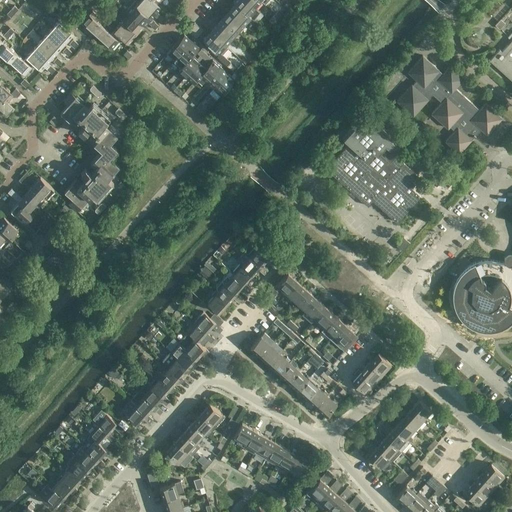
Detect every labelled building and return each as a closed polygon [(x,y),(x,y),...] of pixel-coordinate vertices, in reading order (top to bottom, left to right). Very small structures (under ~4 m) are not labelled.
[(135,0),(126,10),(129,13),(144,26),(151,19),(143,12),(147,9),(139,2),(136,0),(135,0)] [(151,0),(140,0),(139,2),(147,9),(143,12),(151,19),(161,8),(154,1),(153,2),(151,0)] [(254,7),(246,0),(233,0),(233,1),(235,3),(251,17),(253,19),(259,12),(254,7)] [(251,17),(235,3),(229,11),(244,24),(251,17)] [(18,9),(18,8),(14,5),(7,13),(11,17),(18,9)] [(82,22),(97,35),(104,27),(97,21),(100,18),(92,11),(82,22)] [(244,24),(229,11),(223,18),(238,31),(244,24)] [(144,26),(129,13),(123,20),(130,26),(127,30),(135,37),(144,26)] [(157,18),(162,22),(165,18),(160,14),(157,18)] [(238,31),(223,18),(216,25),(231,38),(238,31)] [(500,29),(505,23),(500,19),(495,25),(500,29)] [(75,20),(71,25),(75,29),(79,24),(75,20)] [(123,20),(113,31),(121,37),(121,38),(128,44),(135,37),(127,30),(130,26),(123,20)] [(59,21),(50,30),(65,43),(74,34),(59,21)] [(150,25),(155,30),(159,26),(154,21),(150,25)] [(187,30),(196,38),(203,30),(194,22),(187,30)] [(231,38),(216,25),(210,32),(225,46),(231,38)] [(3,35),(5,37),(7,38),(14,31),(10,27),(3,35)] [(111,34),(104,27),(97,35),(111,48),(121,38),(121,37),(113,31),(111,34)] [(50,30),(42,39),(57,52),(65,43),(50,30)] [(140,36),(145,40),(149,36),(144,31),(140,36)] [(225,46),(210,32),(203,40),(218,53),(225,46)] [(184,34),(171,49),(178,56),(191,41),(184,34)] [(5,37),(0,42),(0,51),(10,61),(17,53),(10,47),(13,44),(7,38),(5,37)] [(42,39),(34,48),(49,61),(57,52),(42,39)] [(74,48),(78,44),(73,39),(69,43),(74,48)] [(134,43),(139,47),(142,43),(137,39),(134,43)] [(495,54),(489,60),(511,80),(511,39),(501,51),(499,49),(495,54)] [(191,41),(178,56),(185,62),(178,69),(179,69),(199,47),(191,41)] [(67,55),(71,51),(66,47),(62,51),(67,55)] [(199,47),(179,69),(186,76),(199,61),(192,55),(199,48),(199,47)] [(34,48),(27,56),(34,63),(34,64),(41,70),(49,61),(34,48)] [(202,58),(206,54),(201,49),(197,53),(202,58)] [(123,54),(128,59),(132,55),(127,50),(123,54)] [(17,53),(10,61),(25,74),(34,64),(34,63),(27,56),(24,60),(17,53)] [(222,61),(225,57),(220,53),(217,57),(222,61)] [(207,62),(211,58),(206,54),(202,58),(207,62)] [(464,78),(450,65),(443,73),(422,55),(407,72),(416,80),(412,84),(411,83),(396,100),(413,116),(428,99),(432,94),(441,102),(431,113),(448,128),(449,126),(454,130),(445,141),(459,153),(480,129),(487,134),(502,118),(485,102),(479,109),(455,88),(464,78)] [(58,65),(62,61),(57,57),(53,61),(58,65)] [(227,66),(230,62),(225,57),(222,61),(227,66)] [(212,60),(206,67),(199,75),(200,75),(207,81),(220,66),(212,60)] [(199,61),(186,76),(193,83),(200,75),(199,75),(206,67),(199,61)] [(51,73),(55,69),(50,64),(46,69),(51,73)] [(220,66),(207,81),(214,88),(227,73),(220,66)] [(242,71),(238,67),(234,72),(238,75),(242,71)] [(227,73),(214,88),(221,94),(234,80),(227,73)] [(20,82),(25,87),(29,83),(24,78),(20,82)] [(13,95),(0,83),(0,109),(7,116),(13,108),(6,102),(13,95)] [(93,85),(92,85),(90,88),(90,90),(96,96),(98,96),(101,92),(93,85)] [(20,92),(15,88),(12,92),(17,96),(20,92)] [(88,107),(71,92),(63,100),(67,104),(60,112),(73,124),(79,117),(95,132),(89,138),(101,150),(90,162),(97,168),(82,185),(76,179),(64,191),(72,199),(68,203),(77,211),(92,194),(96,197),(111,180),(108,177),(119,164),(111,157),(118,149),(110,142),(117,134),(105,122),(108,119),(91,103),(88,107)] [(126,115),(118,107),(115,111),(115,113),(121,118),(123,118),(126,115)] [(326,169),(350,191),(348,192),(353,197),(355,195),(367,206),(373,201),(396,222),(420,196),(411,188),(415,184),(412,181),(417,175),(393,153),(399,146),(364,114),(341,139),(347,145),(326,169)] [(54,126),(58,121),(59,121),(53,116),(49,121),(54,126)] [(13,147),(17,143),(10,137),(6,141),(13,147)] [(1,149),(6,154),(10,150),(5,145),(1,149)] [(40,177),(33,185),(46,197),(54,189),(40,177)] [(46,197),(33,185),(25,193),(39,206),(46,197)] [(39,206),(25,193),(18,201),(34,216),(35,215),(32,213),(39,206)] [(34,216),(18,201),(11,210),(24,222),(26,220),(29,222),(34,216)] [(98,214),(106,205),(103,203),(101,203),(95,209),(95,211),(98,214)] [(4,217),(0,221),(0,228),(13,240),(18,234),(16,232),(18,230),(4,217)] [(13,240),(0,228),(0,243),(3,246),(10,239),(12,241),(13,240)] [(231,235),(223,243),(228,249),(237,242),(231,235)] [(396,245),(402,251),(409,243),(403,237),(396,245)] [(257,245),(249,255),(264,268),(261,265),(266,260),(268,263),(272,258),(271,257),(274,253),(265,245),(261,249),(257,245)] [(511,254),(510,253),(507,254),(505,256),(504,258),(504,262),(500,262),(495,260),(491,260),(486,259),(481,260),(478,261),(473,262),(469,264),(467,266),(463,269),(460,272),(458,276),(456,279),(454,284),(453,288),(452,293),(452,299),(453,303),(454,307),(455,309),(458,314),(461,318),(463,320),(465,322),(468,324),(473,327),(481,329),(486,330),(491,330),(497,329),(501,328),(508,323),(511,319),(511,254)] [(249,255),(240,264),(255,278),(256,277),(253,275),(257,270),(260,272),(264,268),(249,255)] [(209,260),(199,270),(208,278),(217,268),(209,260)] [(240,264),(232,274),(247,287),(248,287),(245,284),(249,279),(252,282),(255,278),(240,264)] [(287,273),(277,285),(276,285),(262,301),(272,310),(275,307),(270,302),(273,298),(272,297),(280,288),(286,294),(297,282),(287,273)] [(232,274),(224,283),(239,297),(239,296),(236,293),(241,289),(243,291),(247,287),(232,274)] [(0,304),(0,303),(0,296),(12,283),(4,275),(0,279),(0,304)] [(306,290),(297,282),(286,294),(296,302),(306,290)] [(224,283),(215,293),(230,306),(231,306),(228,303),(232,298),(235,301),(239,297),(224,283)] [(316,299),(306,290),(296,302),(305,311),(316,299)] [(227,310),(230,306),(215,293),(207,302),(219,313),(224,307),(227,310)] [(325,307),(316,299),(305,311),(314,319),(325,307)] [(10,312),(18,304),(14,301),(12,301),(7,307),(7,309),(10,312)] [(335,316),(325,307),(314,319),(324,328),(335,316)] [(194,321),(207,333),(212,327),(219,333),(222,328),(219,325),(223,321),(214,312),(209,318),(202,312),(199,316),(200,317),(196,322),(194,321)] [(335,316),(324,328),(333,336),(344,324),(335,316)] [(207,333),(194,321),(190,325),(192,326),(186,333),(191,337),(192,337),(193,338),(208,351),(198,342),(207,333)] [(154,340),(161,328),(152,323),(146,335),(154,340)] [(344,324),(333,336),(342,344),(340,347),(344,351),(347,347),(344,344),(354,333),(344,324)] [(293,339),(296,335),(286,326),(283,330),(293,339)] [(261,336),(253,345),(250,348),(260,357),(270,345),(261,336)] [(167,344),(172,349),(179,343),(175,338),(167,344)] [(193,338),(185,347),(200,361),(200,360),(197,358),(201,352),(205,355),(208,351),(193,338)] [(270,345),(260,357),(269,365),(280,353),(270,345)] [(185,347),(177,357),(173,353),(172,353),(191,370),(192,370),(188,367),(193,362),(196,365),(200,361),(185,347)] [(191,370),(172,353),(164,362),(168,366),(183,380),(183,379),(180,376),(184,371),(188,374),(191,370)] [(280,353),(269,365),(278,374),(289,362),(280,353)] [(324,356),(332,364),(336,360),(332,356),(331,357),(327,353),(324,356)] [(378,353),(374,357),(369,362),(382,374),(380,372),(385,367),(387,369),(391,364),(378,353)] [(289,362),(278,374),(288,382),(299,370),(289,362)] [(382,374),(369,362),(360,372),(374,383),(372,381),(377,376),(379,378),(382,374)] [(112,366),(107,374),(114,379),(119,370),(112,366)] [(168,366),(159,376),(174,389),(175,389),(171,386),(176,381),(179,384),(183,380),(168,366)] [(299,370),(288,382),(297,390),(308,378),(299,370)] [(374,383),(360,372),(352,381),(363,391),(368,386),(370,387),(374,383)] [(159,376),(151,386),(166,399),(166,398),(163,395),(167,390),(171,393),(174,389),(159,376)] [(308,378),(297,390),(307,399),(317,387),(308,378)] [(148,383),(139,392),(157,408),(158,407),(155,404),(159,400),(162,402),(166,399),(151,386),(148,383)] [(317,387),(307,399),(316,407),(327,395),(317,387)] [(157,408),(139,392),(131,402),(149,418),(150,417),(147,414),(151,409),(154,412),(157,408)] [(327,395),(316,407),(326,416),(337,404),(327,395)] [(419,400),(410,409),(422,420),(431,411),(419,400)] [(149,418),(131,402),(122,412),(137,425),(142,419),(145,421),(149,418)] [(209,403),(201,413),(215,426),(224,416),(209,403)] [(422,420),(410,409),(402,419),(414,430),(422,420)] [(103,418),(98,424),(116,440),(116,439),(109,433),(117,424),(105,412),(101,417),(103,418)] [(215,426),(201,413),(192,422),(204,433),(207,435),(215,426)] [(414,430),(402,419),(393,428),(405,439),(414,430)] [(98,424),(96,422),(92,426),(94,428),(89,433),(110,452),(100,443),(105,438),(112,444),(116,440),(98,424)] [(204,433),(192,422),(184,432),(196,442),(204,433)] [(253,429),(241,423),(233,436),(245,443),(253,429)] [(405,439),(393,428),(385,438),(397,448),(405,439)] [(264,436),(253,429),(245,443),(255,449),(264,436)] [(196,442),(184,432),(175,441),(187,452),(189,453),(197,444),(196,442)] [(110,452),(89,433),(89,434),(86,437),(88,439),(83,445),(102,461),(99,458),(103,454),(106,456),(110,452)] [(217,446),(221,449),(226,438),(221,435),(218,441),(219,442),(217,446)] [(274,442),(264,436),(255,449),(253,453),(264,459),(266,456),(274,442)] [(397,448),(385,438),(377,447),(389,458),(397,448)] [(433,447),(439,441),(436,438),(430,444),(433,447)] [(187,452),(175,441),(166,451),(178,462),(187,452)] [(285,448),(274,442),(266,456),(277,462),(285,448)] [(102,461),(83,445),(74,454),(93,471),(94,471),(91,468),(95,463),(98,466),(102,461)] [(389,458),(377,447),(368,457),(380,467),(389,458)] [(296,455),(285,448),(277,462),(288,469),(296,455)] [(93,471),(74,454),(66,463),(70,467),(85,480),(82,477),(86,472),(90,475),(93,471)] [(307,461),(296,455),(288,469),(299,475),(307,461)] [(410,459),(414,463),(413,463),(417,466),(421,461),(417,458),(416,460),(412,456),(410,459)] [(491,463),(482,473),(495,485),(496,484),(494,483),(498,477),(500,479),(504,475),(503,474),(505,472),(509,476),(510,475),(510,473),(507,470),(495,459),(491,463)] [(174,464),(165,462),(164,469),(173,471),(174,464)] [(70,467),(62,477),(76,490),(77,489),(74,486),(78,482),(81,484),(85,480),(70,467)] [(400,485),(408,476),(402,470),(393,479),(400,485)] [(257,471),(253,478),(264,484),(267,480),(268,477),(257,471)] [(495,485),(482,473),(474,483),(487,494),(485,492),(490,487),(492,488),(495,485)] [(62,477),(53,486),(68,499),(69,499),(65,496),(69,491),(73,494),(76,490),(62,477)] [(329,487),(319,478),(309,490),(319,499),(329,487)] [(442,484),(437,480),(434,483),(431,486),(435,490),(433,492),(434,493),(442,484)] [(175,482),(162,487),(159,487),(163,500),(179,495),(185,493),(183,488),(177,490),(175,482)] [(487,494),(474,483),(465,492),(476,502),(482,496),(483,498),(487,494)] [(442,484),(434,493),(438,496),(443,491),(446,487),(442,484)] [(406,485),(396,496),(405,505),(416,493),(406,485)] [(64,503),(68,499),(53,486),(45,496),(56,506),(61,500),(64,503)] [(338,496),(329,487),(319,499),(328,507),(338,496)] [(416,493),(405,505),(413,511),(416,511),(426,502),(416,493)] [(179,495),(163,500),(167,511),(182,507),(179,495)] [(340,511),(348,504),(338,496),(328,507),(333,511),(340,511)] [(426,502),(416,511),(432,511),(435,510),(439,505),(435,502),(431,506),(426,502)] [(29,503),(22,511),(20,511),(38,511),(39,511),(38,511),(37,511),(33,511),(30,509),(33,506),(29,503)]
